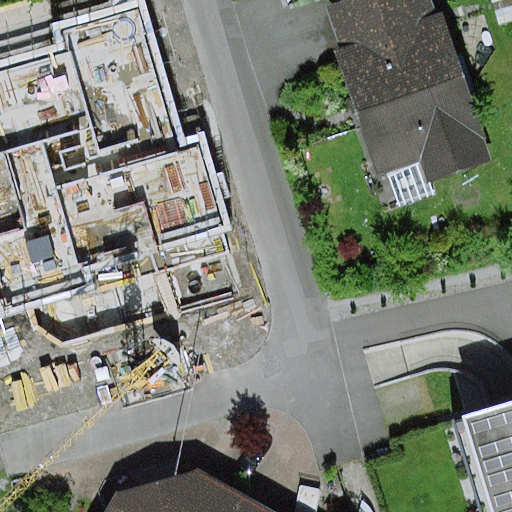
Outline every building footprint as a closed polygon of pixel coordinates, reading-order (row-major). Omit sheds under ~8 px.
[(52,46),(0,62),(0,289),(4,302),(234,233),(204,133),(186,139),(143,0),(134,0),(46,27),(52,46)] [(344,0),(325,7),(340,47),(434,14),(429,0),(344,0)] [(511,0),(491,0),(499,26),(511,22),(511,0)] [(340,47),(330,50),(375,175),(420,159),(429,184),(492,161),(438,12),(434,14),(340,47)] [(490,408),(461,417),(488,511),(511,511),(511,401),(507,403),(490,408)] [(283,511),(214,473),(134,495),(124,511),(283,511)]
